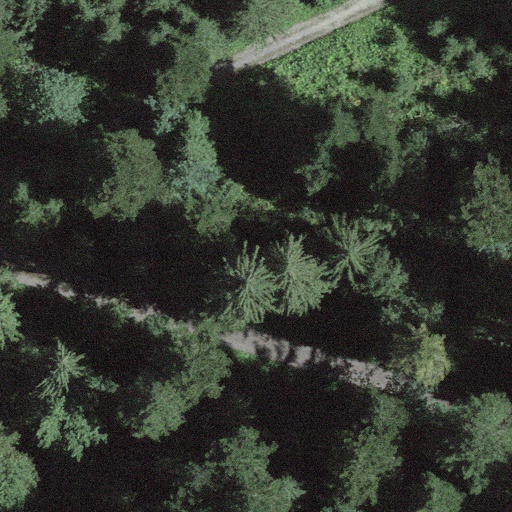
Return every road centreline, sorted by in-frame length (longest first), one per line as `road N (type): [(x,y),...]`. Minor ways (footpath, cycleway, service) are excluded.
road 1 (track): [(0,254),(511,417)]
road 2 (track): [(366,0),(0,167)]
